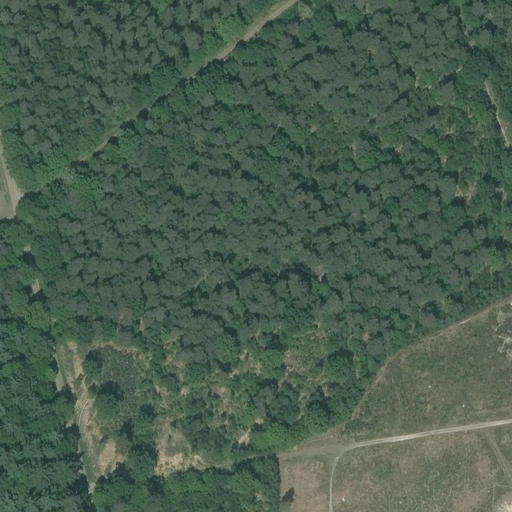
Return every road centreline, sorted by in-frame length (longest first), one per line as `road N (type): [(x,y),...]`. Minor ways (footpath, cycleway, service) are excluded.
road 1 (track): [(300,0),(19,213)]
road 2 (track): [(94,511),(19,213)]
